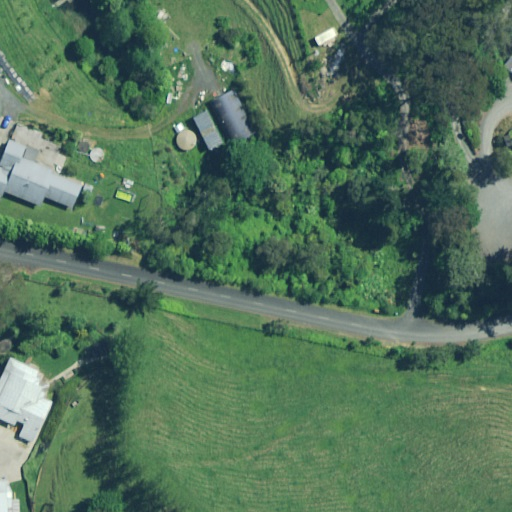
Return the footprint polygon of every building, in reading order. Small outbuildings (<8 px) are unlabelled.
[(511,48),(505,43),(492,58),(510,74),(511,72),(511,48)] [(202,50),(191,55),(196,67),(207,62),(202,50)] [(256,133),(234,90),(212,102),(234,144),(256,133)] [(223,143),(207,111),(194,118),(210,150),(223,143)] [(190,154),(178,138),(172,143),(184,159),(190,154)] [(59,159),(4,142),(0,153),(0,196),(2,196),(41,208),(44,200),(73,209),(82,180),(55,172),(59,159)] [(62,390),(11,363),(0,384),(0,432),(32,448),(62,390)] [(11,500),(11,482),(0,481),(0,511),(19,511),(19,500),(11,500)]
